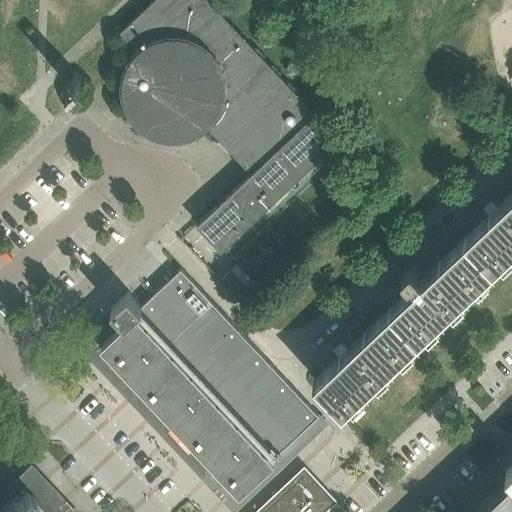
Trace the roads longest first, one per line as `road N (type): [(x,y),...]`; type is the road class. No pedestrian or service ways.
road 1 (residential): [(511,145),(311,336),(282,342),(252,327),(152,224)]
road 2 (residential): [(151,511),(0,347)]
road 3 (residential): [(386,511),(511,392)]
